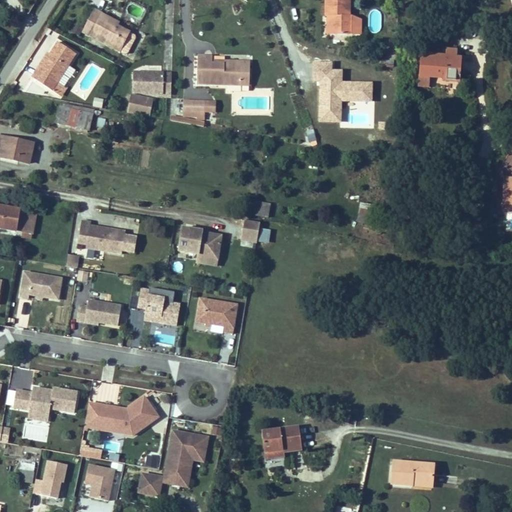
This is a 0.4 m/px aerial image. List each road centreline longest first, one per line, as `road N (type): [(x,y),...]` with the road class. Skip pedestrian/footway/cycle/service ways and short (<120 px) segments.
road 1 (residential): [(0,344),(12,337),(192,369),(201,387)]
road 2 (track): [(334,451),(350,429),(366,429),(511,455)]
